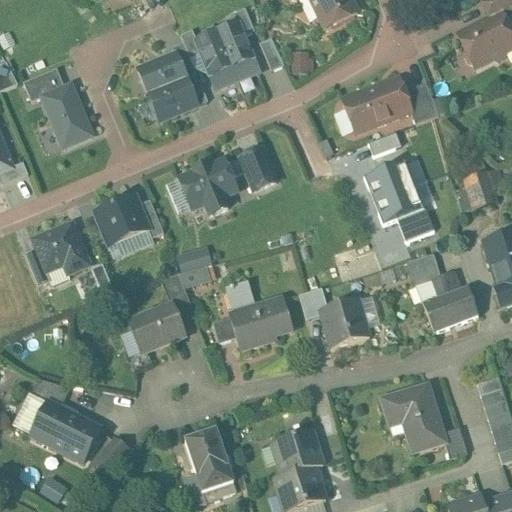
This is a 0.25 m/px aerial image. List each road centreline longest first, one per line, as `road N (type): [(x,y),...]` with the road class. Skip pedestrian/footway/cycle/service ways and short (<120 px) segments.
road 1 (residential): [(511,333),(212,402),(164,393)]
road 2 (residential): [(381,0),(392,27),(363,67),(315,96),(127,173)]
road 3 (residential): [(168,20),(81,58),(127,173)]
road 4 (residential): [(127,173),(0,227)]
